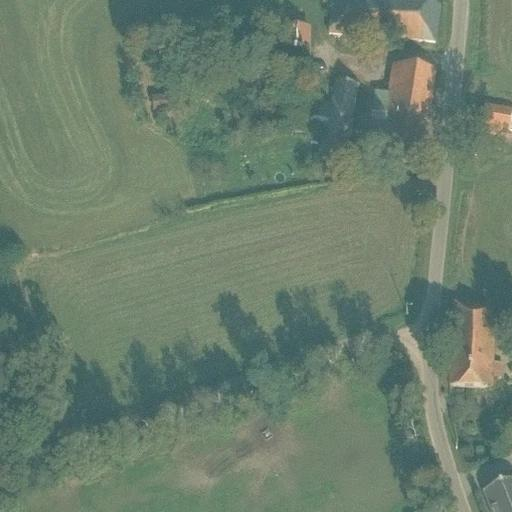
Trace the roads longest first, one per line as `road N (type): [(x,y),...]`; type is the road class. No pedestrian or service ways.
road 1 (unclassified): [(461,511),(427,380),(460,0)]
road 2 (track): [(429,335),(336,348),(0,469)]
